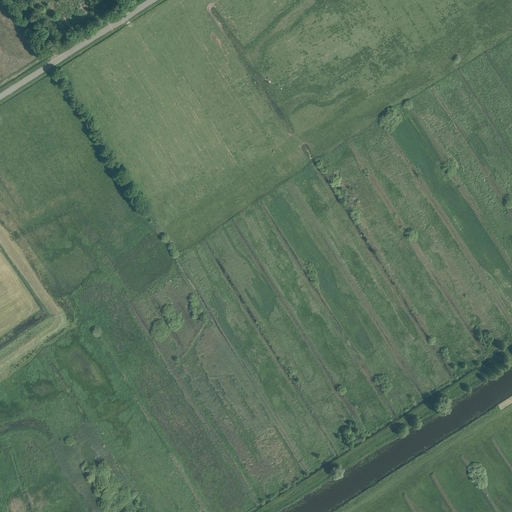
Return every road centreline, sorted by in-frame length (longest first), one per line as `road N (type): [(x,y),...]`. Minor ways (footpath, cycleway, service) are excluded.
road 1 (track): [(511,405),(347,511)]
road 2 (unclassified): [(153,0),(0,96)]
